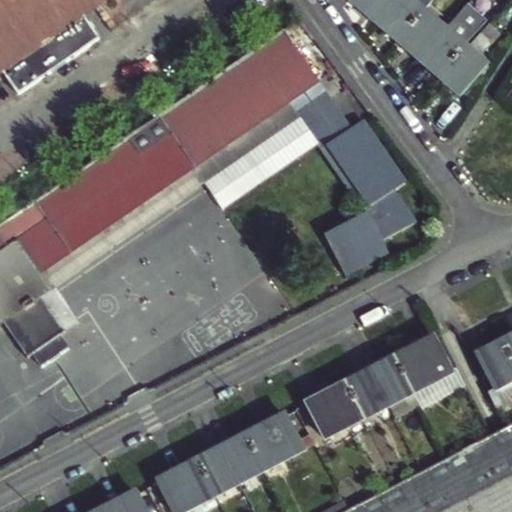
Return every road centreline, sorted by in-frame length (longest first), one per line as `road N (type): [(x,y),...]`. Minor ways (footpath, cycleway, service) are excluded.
road 1 (residential): [(0,496),(485,244)]
road 2 (residential): [(310,0),(485,244)]
